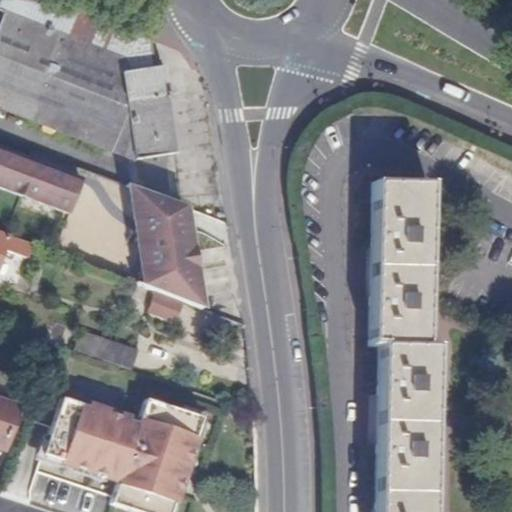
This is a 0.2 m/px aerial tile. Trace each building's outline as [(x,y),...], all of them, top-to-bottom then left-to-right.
[(174,153),(162,66),(120,71),(87,61),(91,48),(105,45),(93,42),(90,20),(26,0),(0,0),(0,113),(140,158),(174,153)] [(0,189),(64,214),(76,182),(0,153),(0,189)] [(416,346),(418,185),(363,184),(361,346),(371,347),(369,511),(423,511),(426,348),(416,346)] [(136,192),(127,189),(128,235),(138,238),(136,192)] [(181,210),(136,192),(138,238),(134,251),(142,252),(145,270),(138,289),(152,294),(179,305),(197,312),(181,210)] [(22,259),(28,245),(8,237),(7,239),(0,236),(0,257),(2,252),(22,259)] [(129,285),(138,289),(145,270),(142,252),(134,251),(132,250),(137,267),(129,285)] [(171,326),(179,305),(152,294),(143,315),(171,326)] [(75,353),(130,372),(137,352),(81,332),(75,353)] [(121,461),(141,401),(43,367),(24,422),(50,431),(41,459),(63,466),(70,446),(121,461)] [(170,511),(201,422),(141,401),(121,461),(70,446),(63,466),(117,485),(110,507),(125,511),(170,511)] [(0,451),(3,453),(16,410),(0,404),(0,451)]
